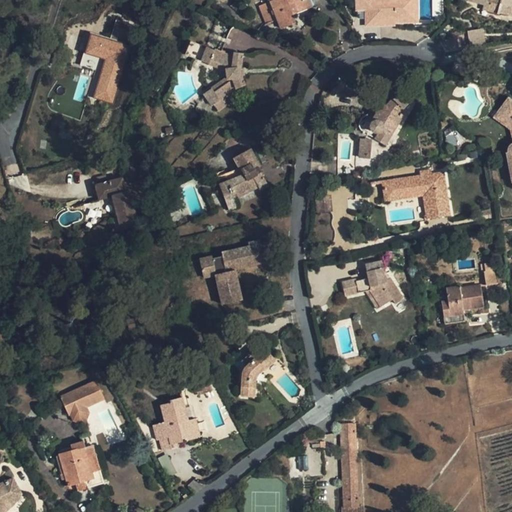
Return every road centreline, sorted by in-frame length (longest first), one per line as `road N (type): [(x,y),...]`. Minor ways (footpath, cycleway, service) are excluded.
road 1 (residential): [(428,56),(377,53),(334,68),(307,109),(296,263),(326,408)]
road 2 (residential): [(326,408),(375,377),(511,340)]
road 3 (residential): [(183,511),(326,408)]
